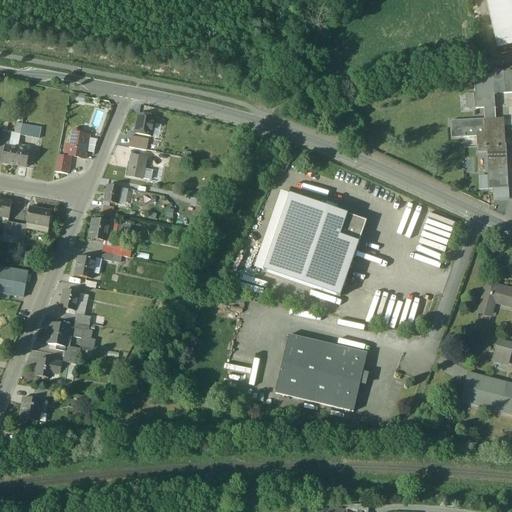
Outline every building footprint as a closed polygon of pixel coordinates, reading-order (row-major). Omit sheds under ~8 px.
[(511,0),(485,0),(496,49),(511,45),(511,0)] [(511,69),(509,70),(509,71),(503,71),(504,94),(511,93),(511,69)] [(494,95),(504,94),(503,71),(493,72),(493,75),(474,76),(475,109),(483,109),(495,108),(494,95)] [(495,108),(483,109),(483,120),(495,119),(495,108)] [(139,116),(136,135),(153,137),(156,118),(139,116)] [(495,119),(483,120),(484,133),(504,132),(503,119),(495,119)] [(483,120),(450,122),(451,139),(462,138),(466,140),(476,140),(476,133),(484,133),(483,120)] [(40,129),(22,125),(20,136),(38,139),(40,129)] [(82,132),(72,130),(69,146),(65,146),(63,157),(63,158),(70,159),(71,157),(85,160),(87,152),(89,139),(89,137),(82,136),(82,132)] [(484,133),(476,133),(476,140),(476,148),(485,147),(486,152),(488,190),(508,189),(505,145),(504,145),(504,132),(484,133)] [(149,141),(131,137),(129,148),(146,151),(149,141)] [(255,141),(249,138),(246,142),(253,146),(255,141)] [(97,141),(89,139),(87,152),(93,154),(97,141)] [(19,141),(11,140),(10,143),(12,144),(12,148),(17,149),(19,141)] [(12,148),(5,147),(2,164),(9,166),(9,165),(14,166),(17,149),(12,148)] [(26,169),(29,151),(17,149),(14,166),(18,167),(26,169)] [(70,159),(63,158),(63,157),(58,156),(54,173),(67,175),(70,159)] [(146,160),(131,157),(127,177),(142,179),(146,160)] [(290,163),(284,160),(279,170),(284,173),(290,163)] [(170,167),(158,164),(156,172),(168,174),(170,167)] [(120,189),(107,186),(106,194),(105,203),(117,205),(120,189)] [(280,192),(254,268),(264,272),(290,196),(280,192)] [(346,215),(290,196),(264,272),(340,298),(359,243),(339,236),(346,215)] [(202,201),(191,199),(190,205),(201,207),(202,201)] [(11,203),(0,200),(0,217),(8,219),(11,203)] [(113,208),(103,206),(101,216),(112,218),(113,208)] [(34,209),(29,208),(26,224),(48,228),(51,213),(34,210),(34,209)] [(366,222),(346,215),(339,236),(359,243),(366,222)] [(109,224),(92,220),(89,239),(106,243),(107,233),(109,224)] [(20,225),(7,223),(5,235),(18,237),(20,225)] [(26,226),(20,225),(18,237),(24,238),(26,226)] [(119,250),(105,247),(103,246),(102,254),(113,256),(118,257),(119,250)] [(129,250),(122,248),(122,250),(119,250),(118,257),(121,257),(127,258),(129,250)] [(113,256),(102,254),(100,260),(112,262),(113,256)] [(95,261),(77,258),(76,263),(78,263),(75,277),(91,280),(92,274),(92,272),(93,272),(94,269),(95,261)] [(16,271),(0,268),(0,294),(11,297),(11,296),(23,298),(27,274),(16,272),(16,271)] [(511,291),(485,284),(478,313),(490,316),(493,304),(511,308),(511,291)] [(78,295),(64,292),(60,309),(67,311),(66,313),(66,314),(71,315),(71,312),(75,312),(78,295)] [(71,315),(66,314),(66,313),(64,321),(76,323),(77,316),(71,315)] [(90,318),(77,316),(76,323),(89,326),(90,318)] [(244,341),(248,327),(249,323),(236,319),(229,341),(236,343),(237,340),(244,341)] [(415,319),(411,331),(417,333),(421,321),(415,319)] [(89,326),(76,323),(75,330),(83,332),(88,332),(89,326)] [(69,328),(52,324),(48,346),(56,347),(57,347),(57,345),(66,346),(69,328)] [(83,332),(75,330),(73,338),(81,340),(83,332)] [(88,332),(83,332),(81,340),(80,347),(89,349),(93,350),(95,342),(90,341),(92,333),(88,332)] [(367,355),(288,337),(274,395),(353,413),(367,355)] [(511,344),(498,341),(495,354),(509,358),(511,344)] [(79,351),(66,348),(65,353),(64,358),(77,361),(79,351)] [(509,358),(495,354),(493,362),(507,365),(509,358)] [(77,361),(64,358),(63,364),(69,365),(76,366),(77,361)] [(53,363),(39,360),(37,368),(35,378),(50,380),(53,363)] [(62,365),(61,365),(57,385),(64,386),(69,365),(63,364),(62,365)] [(506,384),(467,374),(459,403),(498,413),(506,384)] [(511,385),(506,384),(498,413),(511,416),(511,385)] [(51,393),(35,390),(34,395),(46,398),(50,399),(51,393)] [(46,398),(34,395),(33,401),(42,403),(41,404),(45,404),(46,398)] [(33,401),(24,400),(20,421),(38,424),(38,423),(41,404),(42,403),(33,401)] [(45,404),(41,404),(38,423),(45,424),(48,405),(45,404)]
